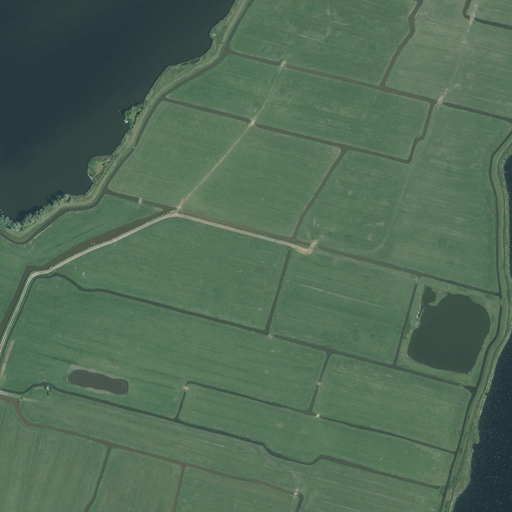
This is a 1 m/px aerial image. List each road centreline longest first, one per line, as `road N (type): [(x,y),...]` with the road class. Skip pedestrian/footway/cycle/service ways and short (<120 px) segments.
road 1 (track): [(473,14),(448,92),(376,252),(314,243),(309,249),(169,215),(32,276),(0,352)]
road 2 (track): [(283,60),(250,126),(175,214)]
